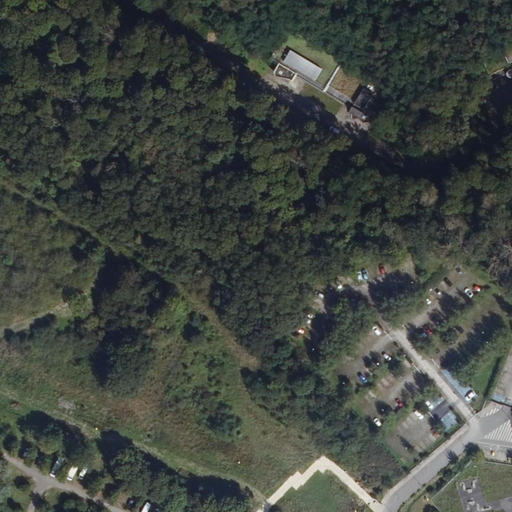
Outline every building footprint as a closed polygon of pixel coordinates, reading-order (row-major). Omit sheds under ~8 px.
[(291,29),(274,59),(329,92),(345,59),(291,29)] [(511,44),(498,49),(511,80),(511,44)] [(279,64),(274,73),(291,81),(296,72),(279,64)] [(381,93),(365,86),(353,111),(369,125),(373,119),(371,115),(381,93)] [(440,421),(447,430),(460,420),(453,411),(440,421)] [(149,511),(159,511),(162,507),(154,503),(149,511)]
